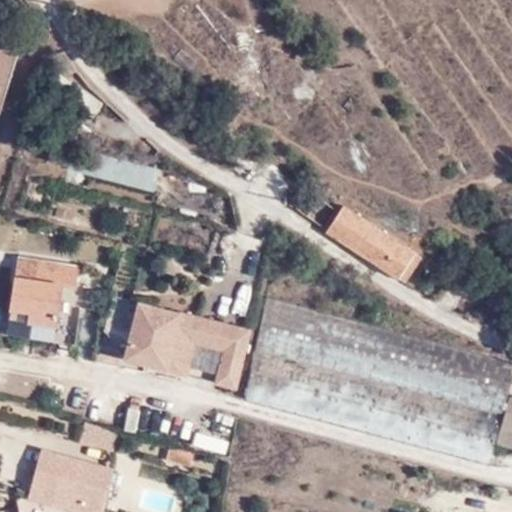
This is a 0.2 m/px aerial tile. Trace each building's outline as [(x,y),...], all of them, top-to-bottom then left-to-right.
[(16,57),(0,51),(0,101),(2,102),(16,57)] [(100,178),(155,192),(160,170),(106,156),(100,178)] [(397,277),(413,251),(342,206),(326,231),(397,277)] [(48,241),(69,246),(72,235),(51,230),(48,241)] [(243,236),(224,231),(220,250),(240,254),(243,236)] [(68,249),(69,246),(48,241),(48,244),(68,249)] [(420,255),(413,251),(397,277),(403,281),(420,255)] [(62,284),(75,285),(78,266),(19,257),(10,318),(33,322),(56,326),(59,302),(62,284)] [(72,304),(75,285),(62,284),(59,302),(72,304)] [(0,322),(6,323),(8,293),(0,292),(0,322)] [(104,330),(125,358),(237,386),(250,330),(113,294),(104,330)] [(246,399),(490,461),(511,377),(511,362),(267,298),(246,399)] [(511,315),(494,300),(483,312),(511,335),(511,315)] [(33,322),(10,318),(7,335),(30,338),(33,322)] [(511,397),(510,397),(498,443),(511,446),(511,397)] [(113,451),(118,429),(86,421),(80,442),(113,451)] [(97,511),(110,469),(42,449),(28,497),(79,511),(97,511)]
